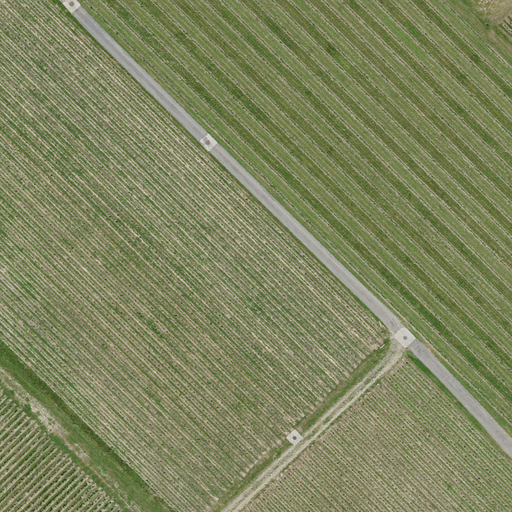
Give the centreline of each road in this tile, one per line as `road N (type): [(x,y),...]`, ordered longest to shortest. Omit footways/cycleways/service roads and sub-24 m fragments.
road 1 (track): [(511,446),(69,0)]
road 2 (track): [(221,511),(406,337)]
